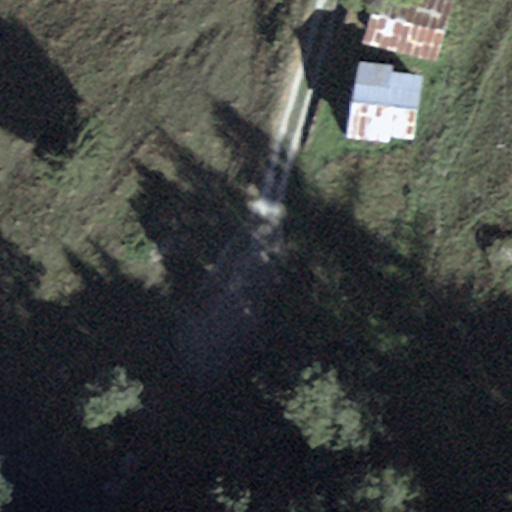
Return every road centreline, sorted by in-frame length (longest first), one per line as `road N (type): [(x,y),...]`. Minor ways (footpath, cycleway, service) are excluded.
road 1 (track): [(36,511),(207,339),(332,0)]
road 2 (track): [(0,466),(176,328),(207,339)]
